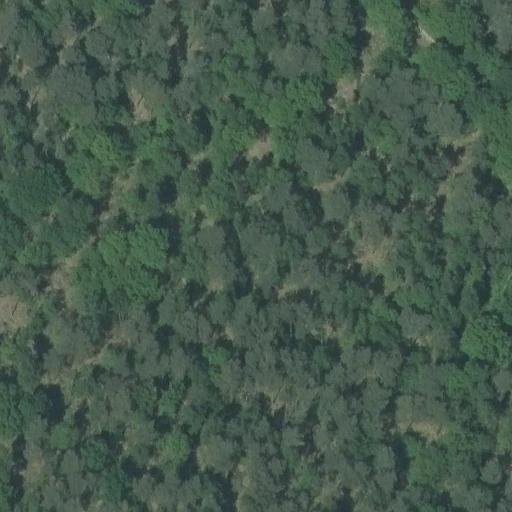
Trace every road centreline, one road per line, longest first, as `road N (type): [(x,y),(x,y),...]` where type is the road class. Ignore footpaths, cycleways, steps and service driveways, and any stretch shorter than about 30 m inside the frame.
road 1 (track): [(0,414),(437,44)]
road 2 (track): [(511,136),(400,0)]
